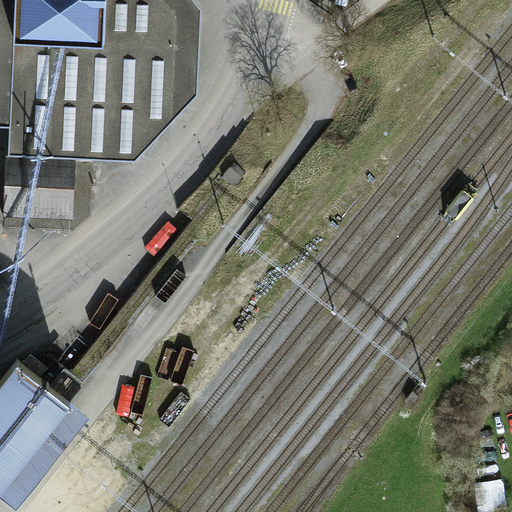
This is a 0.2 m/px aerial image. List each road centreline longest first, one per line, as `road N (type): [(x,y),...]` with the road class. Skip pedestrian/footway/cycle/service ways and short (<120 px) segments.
road 1 (unclassified): [(265,33),(154,190),(0,321)]
road 2 (unclassified): [(376,0),(314,41),(283,44),(265,33)]
